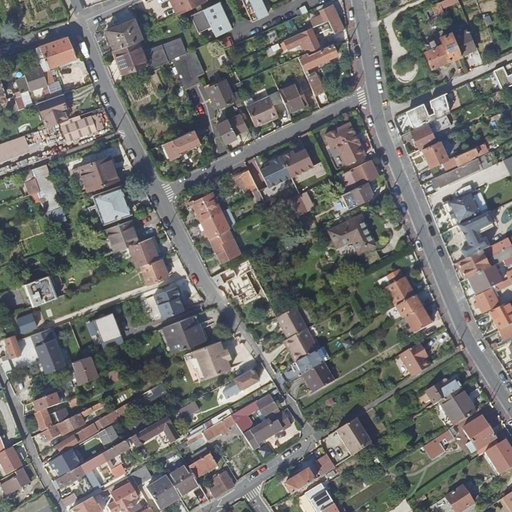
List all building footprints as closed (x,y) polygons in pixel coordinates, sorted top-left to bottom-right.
[(70,0),(76,14),(84,11),(79,0),(70,0)] [(169,0),(170,1),(173,7),(177,15),(206,2),(205,0),(169,0)] [(260,0),(242,0),(252,22),(267,15),(260,0)] [(199,12),(191,16),(198,33),(208,28),(211,27),(212,29),(215,36),(231,29),(219,3),(199,12)] [(307,12),(305,6),(299,9),(302,15),(307,12)] [(334,34),(343,30),(332,6),(321,11),(323,14),(313,19),(311,22),(313,28),(328,21),(334,34)] [(106,31),(114,51),(139,41),(141,40),(134,20),(106,31)] [(453,36),(461,55),(475,50),(467,30),(458,33),(455,24),(449,27),(452,32),(452,34),(453,36)] [(311,29),(284,41),(288,49),(304,41),(309,52),(319,47),(311,29)] [(431,68),(461,55),(453,36),(452,34),(452,32),(439,37),(436,29),(430,31),(431,35),(426,37),(428,42),(424,44),(427,51),(424,52),(431,68)] [(172,60),(186,53),(181,37),(171,41),(173,48),(167,50),(172,60)] [(67,38),(36,49),(42,67),(44,74),(45,73),(49,85),(54,83),(49,69),(76,59),(67,38)] [(231,45),(228,38),(219,42),(223,49),(231,45)] [(139,41),(114,51),(123,75),(147,65),(149,71),(172,60),(167,50),(162,52),(159,46),(143,52),(139,41)] [(173,48),(171,41),(164,43),(167,50),(173,48)] [(162,52),(167,50),(164,43),(159,46),(162,52)] [(337,55),(332,44),(308,55),(307,53),(298,57),(305,73),(308,72),(306,69),(337,55)] [(204,73),(194,50),(186,53),(172,60),(177,72),(182,83),(185,89),(199,83),(197,76),(204,73)] [(511,61),(510,63),(511,66),(511,73),(506,76),(502,67),(493,71),(501,89),(511,84),(511,61)] [(20,94),(14,96),(19,111),(33,105),(29,91),(43,86),(44,90),(49,88),(44,74),(42,67),(24,74),(26,78),(16,81),(20,91),(20,94)] [(307,78),(314,96),(324,92),(317,75),(310,77),(307,78)] [(239,99),(236,93),(232,95),(225,81),(208,88),(218,108),(220,107),(234,102),(239,99)] [(298,83),(278,91),(285,107),(288,112),(307,104),(298,83)] [(69,108),(64,94),(53,98),(39,103),(42,114),(45,113),(50,127),(67,121),(64,110),(69,108)] [(269,97),(246,107),(255,126),(263,122),(262,121),(276,114),(269,97)] [(511,113),(509,108),(502,111),(511,130),(511,129),(511,113)] [(235,136),(248,130),(240,115),(228,121),(235,136)] [(445,115),(410,131),(419,150),(421,149),(435,142),(431,134),(450,125),(445,115)] [(225,144),(236,138),(235,136),(228,121),(227,120),(217,125),(216,126),(225,144)] [(353,137),(356,136),(350,123),(325,135),(331,149),(337,146),(346,166),(365,156),(357,139),(355,141),(353,137)] [(188,133),(163,144),(170,159),(187,151),(187,150),(200,145),(193,130),(188,133)] [(456,133),(447,137),(450,144),(459,140),(456,133)] [(435,142),(421,149),(430,168),(443,162),(447,160),(438,141),(435,142)] [(484,145),(483,143),(447,160),(443,162),(446,170),(457,165),(470,158),(476,154),(477,155),(487,151),(484,145)] [(293,151),(281,157),(290,177),(291,177),(312,167),(307,157),(308,155),(305,150),(300,152),(295,155),(293,151)] [(511,173),(511,155),(487,167),(494,182),(511,173)] [(111,171),(115,170),(110,157),(73,171),(81,194),(115,181),(111,171)] [(266,168),(260,171),(262,176),(264,177),(269,187),(290,177),(281,157),(269,162),(270,166),(266,168)] [(477,158),(431,179),(435,188),(478,168),(476,164),(479,162),(477,158)] [(375,179),(378,178),(370,161),(341,175),(349,192),(350,191),(375,179)] [(322,162),(313,166),(319,178),(328,174),(322,162)] [(45,166),(33,171),(36,180),(49,175),(45,166)] [(33,171),(32,170),(23,174),(25,179),(29,178),(31,182),(36,180),(33,171)] [(254,183),(248,170),(240,174),(246,187),(249,186),(252,193),(256,191),(253,184),(254,183)] [(60,208),(49,175),(36,180),(40,192),(37,193),(44,213),(46,213),(60,208)] [(378,189),(375,179),(350,191),(357,206),(371,199),(369,194),(378,189)] [(36,180),(31,182),(28,183),(32,195),(37,193),(40,192),(36,180)] [(130,213),(120,186),(93,196),(103,224),(130,213)] [(268,187),(259,192),(264,204),(273,199),(268,187)] [(487,213),(490,212),(480,189),(448,204),(452,212),(455,218),(458,226),(487,213)] [(298,196),(306,212),(314,209),(306,192),(299,195),(298,196)] [(193,206),(201,223),(221,213),(213,196),(193,206)] [(296,217),(303,214),(306,212),(298,196),(288,200),(294,212),(296,217)] [(283,207),(288,215),(290,214),(292,213),(288,204),(283,207)] [(65,221),(60,208),(46,213),(50,224),(51,226),(65,221)] [(293,224),(298,222),(296,217),(294,212),(292,213),(290,214),(292,219),(291,219),(293,224)] [(221,213),(201,223),(209,239),(228,230),(229,230),(221,213)] [(487,213),(458,226),(461,232),(465,241),(468,247),(465,249),(460,251),(465,259),(489,247),(484,239),(480,241),(476,232),(492,224),(487,213)] [(284,222),(291,219),(292,219),(290,214),(288,215),(282,218),(284,222)] [(304,233),(310,231),(303,214),(296,217),(298,222),(304,233)] [(360,216),(329,231),(336,247),(352,240),(358,252),(374,245),(360,216)] [(138,243),(131,221),(108,229),(116,251),(128,246),(138,243)] [(228,230),(209,239),(221,263),(240,254),(228,230)] [(467,279),(489,268),(484,258),(502,250),(503,251),(511,246),(507,238),(472,256),(461,261),(457,264),(466,280),(467,279)] [(150,239),(138,243),(128,246),(136,268),(157,260),(150,239)] [(160,260),(140,267),(147,285),(166,277),(160,260)] [(252,269),(248,260),(213,277),(216,286),(252,269)] [(489,268),(467,279),(475,295),(483,292),(480,287),(483,286),(481,283),(488,279),(490,282),(500,277),(494,265),(489,268)] [(50,275),(25,285),(33,307),(58,297),(50,275)] [(396,307),(414,297),(404,279),(385,289),(396,307)] [(268,301),(258,281),(249,285),(259,305),(268,301)] [(164,318),(187,309),(182,296),(184,295),(180,286),(155,296),(164,318)] [(491,290),(474,298),(476,303),(473,304),(476,310),(479,308),(482,313),(499,305),(491,290)] [(402,319),(404,317),(420,308),(414,297),(396,307),(402,319)] [(511,311),(508,303),(489,312),(494,323),(496,322),(500,329),(511,323),(511,311)] [(306,330),(295,308),(276,318),(288,339),(305,330),(306,330)] [(404,317),(414,335),(430,325),(420,308),(404,317)] [(92,321),(101,344),(121,336),(111,313),(92,321)] [(200,329),(195,316),(190,317),(195,331),(200,329)] [(190,317),(162,328),(162,329),(172,353),(205,341),(204,340),(200,331),(200,329),(195,331),(190,317)] [(498,347),(511,340),(511,323),(500,329),(498,330),(502,339),(501,342),(496,344),(498,347)] [(44,374),(64,366),(50,329),(30,337),(44,374)] [(172,353),(162,329),(158,331),(167,355),(172,353)] [(315,352),(317,351),(305,330),(288,339),(283,342),(289,352),(290,351),(297,362),(315,352)] [(6,357),(0,359),(0,363),(21,356),(16,342),(14,336),(5,340),(9,352),(5,353),(6,357)] [(123,343),(121,336),(101,344),(103,351),(123,343)] [(220,341),(191,352),(194,357),(203,381),(231,368),(227,360),(223,350),(220,341)] [(403,354),(410,366),(424,357),(427,355),(419,343),(403,354)] [(317,351),(315,352),(321,364),(322,363),(328,360),(322,349),(317,351)] [(295,363),(297,362),(290,351),(289,352),(295,363)] [(297,362),(295,363),(302,375),(321,364),(315,352),(297,362)] [(89,357),(72,363),(76,373),(74,374),(78,385),(97,377),(89,357)] [(203,381),(194,357),(190,359),(200,382),(203,381)] [(410,366),(416,375),(430,367),(425,360),(424,357),(410,366)] [(302,375),(312,395),(333,382),(322,363),(321,364),(302,375)] [(259,380),(252,369),(234,380),(236,385),(222,393),(226,399),(259,380)] [(116,370),(106,373),(110,384),(120,380),(116,370)] [(425,393),(433,405),(438,402),(460,388),(461,388),(457,382),(460,380),(455,373),(445,380),(444,379),(437,384),(438,384),(425,393)] [(162,383),(152,388),(157,397),(167,392),(162,383)] [(460,388),(438,402),(454,427),(475,413),(460,388)] [(55,394),(33,403),(37,413),(44,411),(59,405),(55,394)] [(207,395),(186,407),(189,412),(210,400),(207,395)] [(256,403),(255,401),(230,416),(235,424),(243,420),(241,416),(257,406),(265,421),(270,419),(279,413),(269,396),(256,403)] [(78,397),(69,401),(71,407),(80,403),(78,397)] [(37,413),(34,415),(41,432),(49,429),(55,426),(68,420),(69,419),(65,409),(47,417),(44,411),(37,413)] [(85,411),(78,415),(79,417),(72,420),(77,430),(84,426),(81,419),(87,416),(85,411)] [(265,421),(242,435),(252,450),(259,446),(257,444),(281,429),(282,431),(290,426),(282,412),(279,413),(270,419),(265,421)] [(130,420),(128,416),(119,421),(122,426),(130,420)] [(167,417),(138,434),(130,438),(135,447),(159,433),(166,444),(178,437),(167,417)] [(235,425),(230,417),(185,442),(187,446),(203,437),(205,442),(219,434),(221,437),(229,432),(227,429),(235,425)] [(476,451),(494,439),(495,438),(481,417),(462,429),(476,451)] [(68,420),(55,426),(56,427),(40,435),(43,443),(59,435),(64,435),(70,432),(66,423),(69,422),(68,420)] [(354,420),(335,432),(350,457),(369,445),(370,445),(354,420)] [(98,434),(104,430),(102,426),(95,430),(98,434)] [(118,440),(110,427),(104,430),(98,434),(105,447),(118,440)] [(448,430),(422,447),(431,461),(444,452),(441,447),(454,439),(448,430)] [(81,433),(74,437),(77,443),(85,439),(83,436),(81,433)] [(77,443),(74,437),(73,436),(56,447),(60,454),(77,443)] [(496,445),(497,444),(494,439),(476,451),(479,456),(483,453),(496,445)] [(497,446),(496,445),(483,453),(487,459),(495,454),(499,452),(505,460),(500,463),(504,469),(511,463),(511,453),(504,441),(497,446)] [(128,449),(124,442),(101,455),(106,462),(116,456),(128,449)] [(15,457),(11,448),(4,452),(0,453),(0,462),(6,475),(21,467),(18,462),(22,460),(19,455),(15,457)] [(139,448),(135,450),(141,461),(145,459),(139,448)] [(68,452),(50,463),(55,471),(52,473),(56,481),(64,476),(63,473),(78,464),(77,462),(75,463),(68,452)] [(495,454),(500,463),(505,460),(499,452),(495,454)] [(216,466),(209,454),(187,467),(194,479),(216,466)] [(334,468),(325,454),(311,463),(320,477),(334,468)] [(106,462),(101,455),(79,467),(83,475),(97,467),(100,471),(108,466),(107,465),(106,462)] [(117,459),(116,456),(106,462),(107,465),(117,459)] [(120,465),(117,459),(107,465),(108,466),(110,471),(116,467),(120,465)] [(125,473),(120,465),(116,467),(120,473),(103,483),(104,486),(125,473)] [(194,479),(187,467),(186,465),(166,477),(179,498),(180,500),(192,492),(193,495),(201,490),(194,479)] [(56,481),(52,483),(56,490),(74,480),(84,498),(93,492),(89,486),(83,475),(79,467),(64,476),(56,481)] [(29,483),(22,469),(15,473),(17,477),(1,487),(6,496),(19,489),(21,487),(29,483)] [(130,474),(131,476),(137,487),(145,482),(138,470),(130,474)] [(284,485),(290,495),(313,481),(307,471),(284,485)] [(221,483),(227,491),(233,488),(224,472),(211,480),(215,486),(221,483)] [(9,476),(0,481),(0,486),(1,487),(0,485),(3,483),(4,482),(10,478),(9,476)] [(179,498),(166,477),(165,476),(146,489),(159,511),(179,498)] [(99,481),(89,486),(93,492),(102,487),(99,481)] [(214,499),(227,491),(221,483),(215,486),(209,490),(214,499)] [(323,487),(306,497),(315,511),(345,511),(340,504),(335,507),(325,491),(330,488),(327,484),(323,487)] [(431,511),(481,511),(475,503),(473,504),(462,487),(429,508),(431,511)] [(180,500),(182,502),(193,495),(192,492),(180,500)] [(511,511),(511,492),(503,498),(511,511)] [(62,501),(66,508),(74,503),(70,496),(62,501)] [(91,499),(72,510),(72,511),(101,511),(98,505),(96,506),(91,499)]
